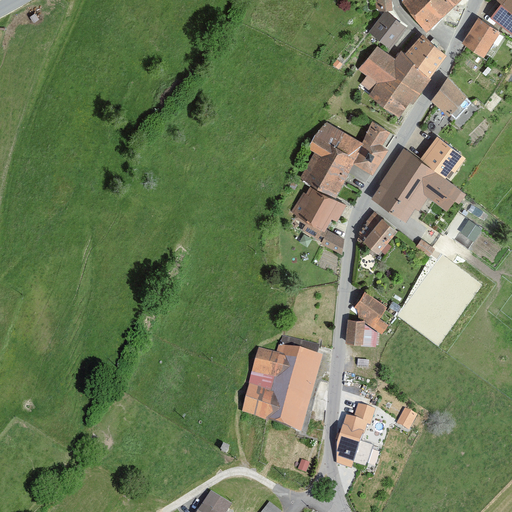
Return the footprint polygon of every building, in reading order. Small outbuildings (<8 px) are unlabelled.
[(392,10),(391,0),(375,0),(377,12),(392,10)] [(404,0),(402,2),(429,30),(460,0),(404,0)] [(511,0),(501,0),(504,2),(495,14),(511,26),(511,0)] [(386,12),(370,33),(390,48),(406,28),(386,12)] [(464,43),(483,55),(498,33),(479,21),(464,43)] [(423,34),(405,55),(430,78),(447,56),(423,34)] [(401,51),(395,59),(379,47),(361,71),(368,76),(360,86),(405,120),(430,78),(405,55),(401,51)] [(448,80),(434,101),(449,116),(465,98),(448,80)] [(398,136),(375,122),(355,154),(352,160),(375,174),(398,136)] [(325,138),(303,178),(333,194),(355,154),(325,138)] [(460,155),(439,141),(424,161),(445,176),(460,155)] [(424,161),(407,149),(374,198),(411,223),(429,197),(450,212),(464,192),(443,178),(445,176),(424,161)] [(347,205),(311,185),(293,216),(324,233),(332,219),(338,222),(347,205)] [(395,232),(376,217),(362,234),(367,238),(364,242),(378,253),(395,232)] [(481,229),(468,220),(460,233),(473,241),(481,229)] [(344,239),(328,231),(321,244),(342,255),(344,239)] [(421,240),(417,247),(430,256),(435,249),(421,240)] [(366,292),(355,307),(357,309),(359,318),(382,335),(389,325),(380,318),(387,308),(366,292)] [(362,321),(349,320),(347,345),(360,346),(362,321)] [(279,354),(260,349),(243,409),(300,426),(320,356),(282,345),(279,354)] [(354,417),(347,415),(337,451),(338,463),(353,467),(366,423),(370,424),(375,408),(358,404),(354,417)] [(405,408),(397,423),(409,429),(417,414),(405,408)] [(302,459),(298,469),(306,472),(310,462),(302,459)] [(213,491),(200,511),(230,511),(235,505),(213,491)] [(270,502),(261,511),(279,511),(281,511),(270,502)]
